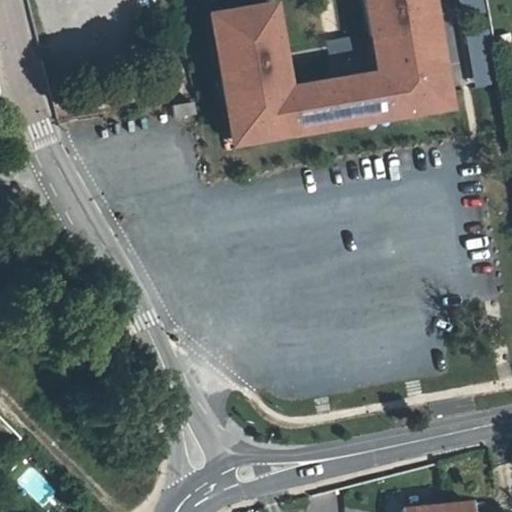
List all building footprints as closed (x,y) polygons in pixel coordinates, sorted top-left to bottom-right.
[(275,7),(226,15),(230,41),(216,44),(222,77),(236,74),(242,107),(228,109),(232,134),(246,132),(248,144),(294,136),(294,130),(322,125),(323,131),(362,124),(361,118),(389,114),(390,119),(438,111),(436,98),(449,96),(432,0),(366,0),(382,82),(291,98),(275,7)] [(346,0),(331,0),(325,1),(326,14),(348,12),(346,0)] [(456,0),(459,16),(486,12),(483,0),(456,0)] [(492,83),(485,31),(466,34),(473,85),(492,83)] [(187,119),(194,118),(192,105),(171,109),(173,122),(187,119)] [(201,242),(191,244),(192,253),(202,251),(201,242)] [(472,511),(470,501),(447,505),(405,511),(472,511)]
